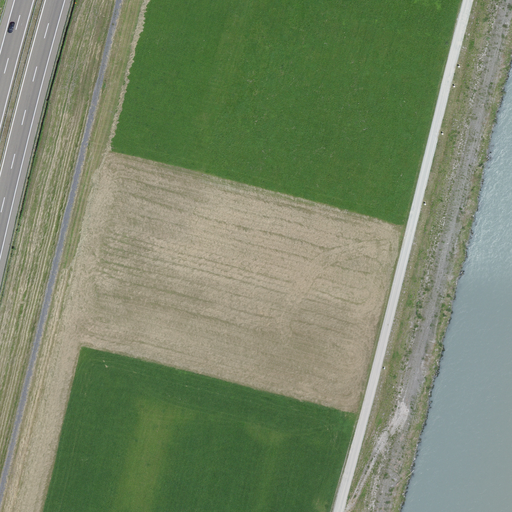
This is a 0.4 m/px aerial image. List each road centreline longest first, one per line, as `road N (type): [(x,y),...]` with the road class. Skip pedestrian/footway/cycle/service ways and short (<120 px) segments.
road 1 (track): [(470,0),(337,511)]
road 2 (track): [(1,511),(123,0)]
road 3 (motorway): [(0,218),(55,0)]
